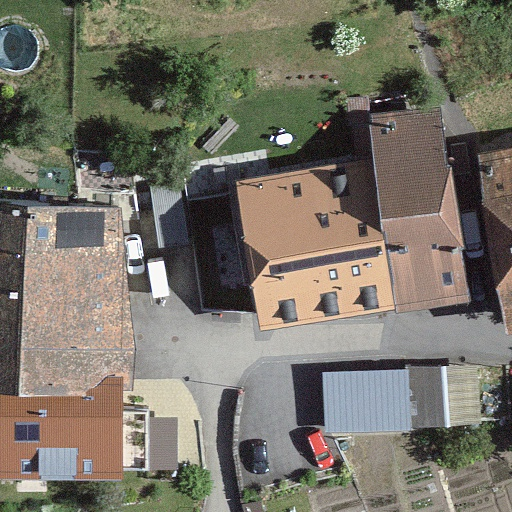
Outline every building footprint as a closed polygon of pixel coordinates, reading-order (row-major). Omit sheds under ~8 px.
[(381,221),(396,310),(396,314),(471,302),(452,167),(448,167),(441,107),(369,114),(372,157),(381,221)] [(511,147),(477,154),(506,335),(511,334),(511,147)] [(340,315),(396,310),(381,221),(372,157),(318,167),(340,315)] [(260,331),(340,315),(318,167),(236,180),(260,331)] [(0,262),(125,262),(122,208),(0,201),(0,262)] [(106,377),(123,378),(123,391),(133,391),(136,350),(125,262),(0,262),(0,395),(85,396),(106,377)] [(485,420),(484,357),(326,360),(327,423),(485,420)] [(0,478),(123,481),(123,391),(123,378),(106,377),(85,396),(0,395),(0,478)] [(136,411),(137,462),(182,461),(181,410),(136,411)]
